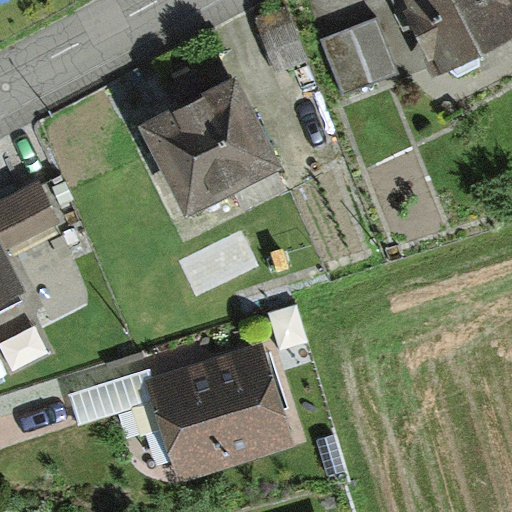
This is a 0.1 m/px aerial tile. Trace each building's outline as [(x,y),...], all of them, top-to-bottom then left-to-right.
[(511,0),(406,0),(410,7),(405,10),(428,57),(431,55),(440,72),(511,37),(511,0)] [(320,38),(343,97),(399,75),(376,16),(320,38)] [(235,79),(141,128),(187,217),(282,168),(235,79)] [(0,202),(0,309),(28,295),(9,257),(64,229),(39,182),(0,202)] [(253,251),(312,236),(303,199),(244,214),(253,251)] [(264,341),(148,378),(182,483),(298,446),(264,341)]
